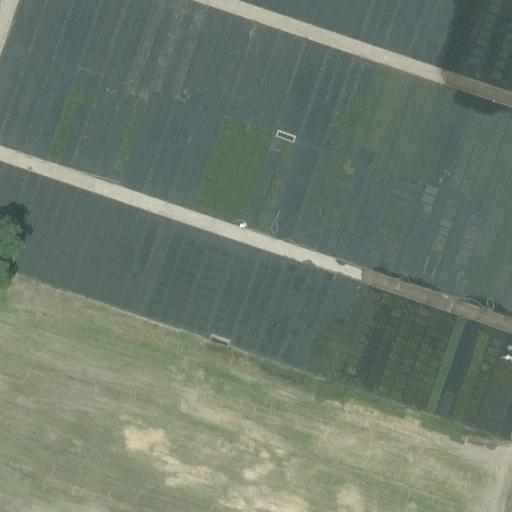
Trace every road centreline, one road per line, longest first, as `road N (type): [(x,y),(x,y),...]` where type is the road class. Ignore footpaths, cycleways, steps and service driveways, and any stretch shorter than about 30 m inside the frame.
road 1 (track): [(511,329),(0,155)]
road 2 (track): [(207,0),(511,103)]
